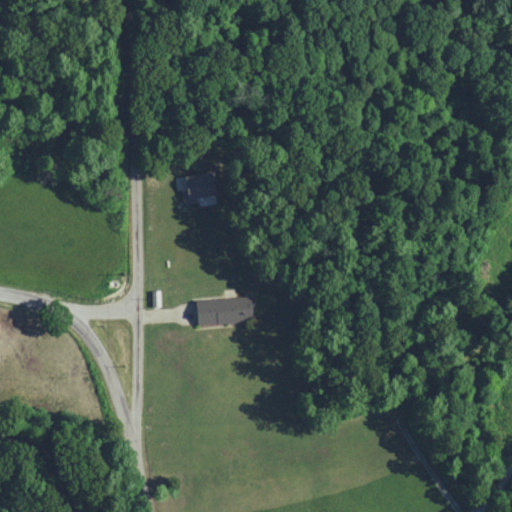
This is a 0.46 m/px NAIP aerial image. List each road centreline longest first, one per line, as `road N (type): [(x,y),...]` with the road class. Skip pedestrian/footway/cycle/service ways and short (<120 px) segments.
road 1 (residential): [(140,308),(134,0)]
road 2 (residential): [(148,511),(133,443),(140,308)]
road 3 (residential): [(60,312),(94,344),(133,443)]
road 4 (residential): [(140,308),(60,312),(0,298)]
